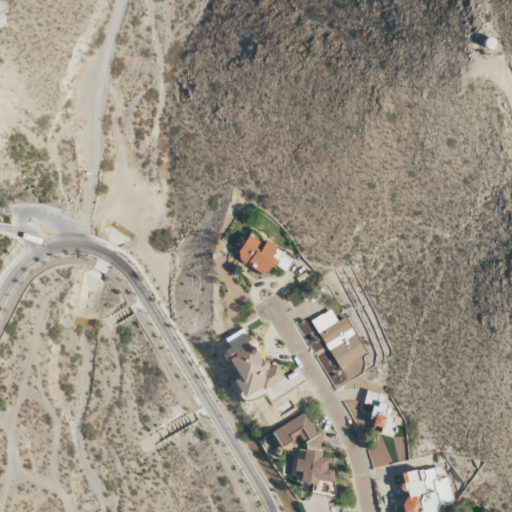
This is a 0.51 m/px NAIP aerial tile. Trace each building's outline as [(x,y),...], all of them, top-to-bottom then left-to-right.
[(503,33),(501,33),(499,33),(498,34),(497,36),(496,38),(496,40),(497,41),(498,43),(499,44),(501,45),(503,44),(505,44),(507,42),(508,41),(508,39),(507,37),(506,35),(505,34),(503,33)] [(294,259),(264,240),(261,243),(248,235),(234,256),(265,276),(273,263),(286,271),(294,259)] [(346,316),(337,321),(331,309),(311,320),(337,368),(365,353),(346,316)] [(242,399),(283,378),(276,363),(266,368),(246,327),(224,338),(229,348),(223,351),(235,377),(232,378),(242,399)] [(386,395),(366,390),(363,404),(371,405),(369,415),(373,416),(371,426),(380,428),(379,431),(390,434),(394,416),(388,414),(390,406),(384,405),(386,395)] [(273,428),(272,433),(279,447),(296,438),(305,439),(304,450),(295,449),(293,471),(300,472),(299,482),(313,484),(319,481),(332,482),(333,470),(326,469),(327,457),(322,457),(318,447),(322,445),(306,412),(273,428)] [(399,473),(402,492),(401,492),(403,511),(432,511),(432,509),(454,506),(449,477),(441,478),(439,467),(399,473)]
